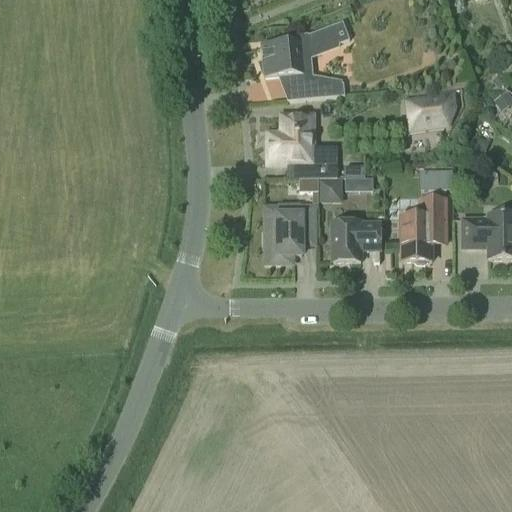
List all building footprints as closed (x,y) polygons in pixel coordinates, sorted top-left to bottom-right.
[(304,80),(302,62),(339,48),(339,47),(349,43),(342,25),(308,38),(308,41),(300,44),(261,48),(264,82),(303,78),(305,102),(286,104),(286,105),(344,99),(343,87),(304,80)] [(506,79),(511,74),(511,61),(499,71),(506,79)] [(403,103),(408,138),(449,132),(457,111),(455,94),(403,103)] [(313,151),(313,118),(280,119),(281,136),(267,136),(267,169),(308,168),(308,182),(336,182),(336,151),(313,151)] [(419,195),(452,195),(452,175),(419,175),(419,195)] [(401,265),(431,265),(431,248),(445,248),(444,204),(420,204),(420,221),(401,221),(401,265)] [(266,267),(279,267),(279,259),(301,259),(301,230),(313,230),(312,212),(265,212),(266,267)] [(511,217),(487,218),(487,223),(461,223),(462,252),(488,252),(488,264),(511,263),(511,217)] [(359,228),(359,226),(331,226),(332,266),(360,266),(360,254),(380,254),(379,227),(359,228)]
